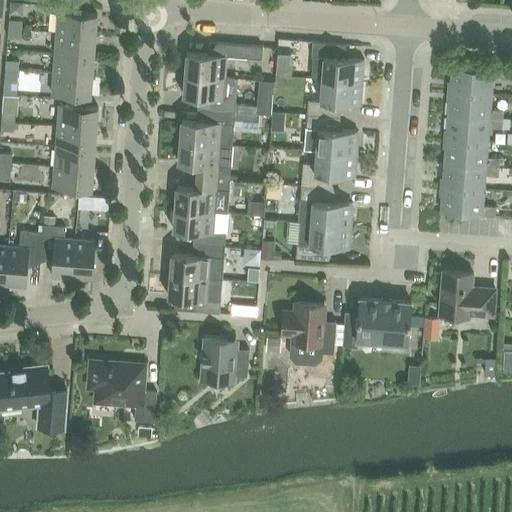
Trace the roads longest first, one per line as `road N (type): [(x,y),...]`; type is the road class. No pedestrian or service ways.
road 1 (unclassified): [(0,329),(124,316),(151,26)]
road 2 (unclassified): [(412,28),(173,19)]
road 3 (unclassified): [(395,243),(412,28)]
